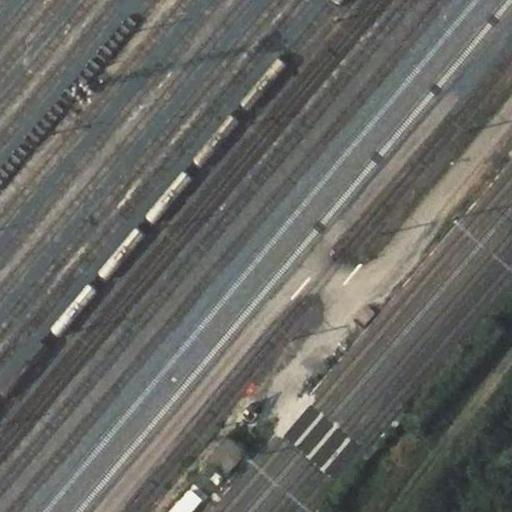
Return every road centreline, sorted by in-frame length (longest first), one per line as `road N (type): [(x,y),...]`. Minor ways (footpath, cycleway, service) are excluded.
road 1 (track): [(108,511),(457,95)]
road 2 (track): [(290,383),(511,122)]
